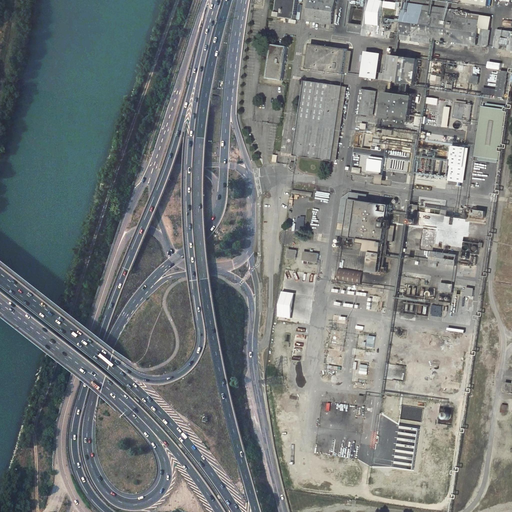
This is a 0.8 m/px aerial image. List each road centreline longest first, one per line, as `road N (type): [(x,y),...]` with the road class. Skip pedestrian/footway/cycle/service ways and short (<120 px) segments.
road 1 (track): [(37,511),(34,422),(178,0)]
road 2 (motorway): [(208,25),(170,164),(75,423),(77,467),(108,511)]
road 3 (motorway): [(208,25),(188,182),(200,345),(185,370),(163,380),(110,362)]
road 4 (trunk): [(103,384),(155,443),(163,486),(143,502),(116,500),(96,477),(87,448),(110,343),(144,289)]
road 5 (unknown): [(511,136),(492,283),(505,345),(493,444),(469,511)]
road 6 (motorway): [(256,511),(208,308),(201,138)]
road 7 (unclassified): [(117,249),(61,436),(64,470),(85,511)]
road 8 (track): [(197,0),(140,188)]
road 9 (motorway): [(237,511),(181,434),(110,362)]
road 10 (tertiary): [(283,511),(252,361),(254,323)]
road 11 (trunk): [(205,0),(151,173)]
road 12 (motorway): [(103,384),(159,432),(219,511)]
road 13 (trunk): [(201,138),(228,0)]
road 14 (motorway): [(110,362),(0,276)]
road 15 (motorway): [(0,302),(103,384)]
